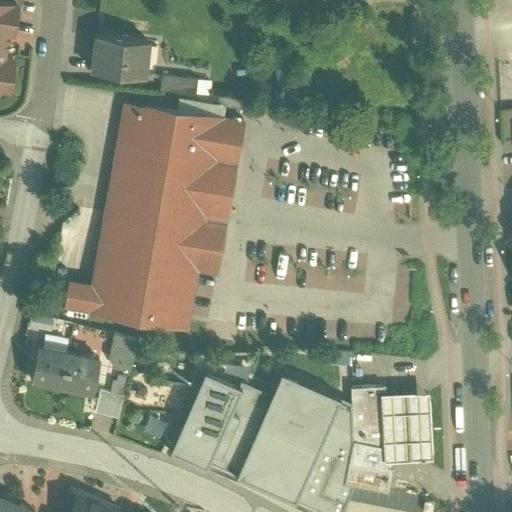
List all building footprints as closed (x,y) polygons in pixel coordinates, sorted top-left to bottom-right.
[(0,0),(0,37),(5,38),(7,29),(12,30),(16,4),(17,2),(0,0)] [(365,0),(340,0),(342,10),(366,8),(365,0)] [(147,40),(96,34),(92,70),(143,75),(143,74),(139,73),(143,41),(147,41),(147,40)] [(0,37),(0,85),(8,87),(13,58),(2,57),(5,38),(0,37)] [(198,78),(162,74),(160,89),(196,94),(198,78)] [(146,106),(125,102),(122,120),(121,120),(121,122),(121,123),(116,151),(116,150),(115,153),(116,153),(111,181),(110,184),(111,184),(106,208),(105,211),(106,211),(102,234),(101,234),(101,237),(97,261),(96,264),(97,264),(92,288),(91,290),(92,290),(91,294),(68,290),(64,307),(94,312),(94,313),(97,313),(122,317),(122,318),(125,318),(150,322),(152,323),(153,322),(177,327),(180,328),(180,327),(186,328),(187,323),(188,321),(187,320),(191,297),(192,297),(193,294),(192,294),(196,270),(197,270),(197,269),(215,272),(215,273),(217,273),(217,271),(221,249),(222,246),(221,246),(230,194),(231,194),(231,191),(233,179),(237,155),(231,147),(220,145),(218,144),(220,137),(225,137),(228,119),(223,118),(225,106),(178,98),(177,108),(146,103),(146,106)] [(54,339),(54,314),(28,314),(28,338),(54,339)] [(137,339),(114,333),(109,354),(117,356),(115,367),(129,370),(137,339)] [(27,381),(60,388),(70,348),(37,341),(27,381)] [(98,355),(70,348),(60,388),(89,395),(98,355)] [(341,353),(325,351),(324,362),(340,363),(341,353)] [(342,390),(287,366),(244,467),(300,490),(342,390)] [(244,383),(208,367),(174,444),(210,460),(244,383)] [(351,454),(387,462),(382,393),(382,386),(350,387),(351,454)] [(111,392),(100,389),(95,411),(106,413),(111,392)] [(437,458),(433,389),(407,391),(382,393),(387,462),(393,461),(408,460),(437,458)] [(123,395),(111,392),(106,413),(118,416),(123,395)] [(387,462),(351,454),(344,483),(386,493),(393,461),(387,462)] [(113,511),(116,506),(78,489),(71,486),(63,503),(70,506),(67,511),(113,511)] [(5,493),(0,494),(0,511),(34,511),(35,511),(15,503),(12,496),(5,493)]
